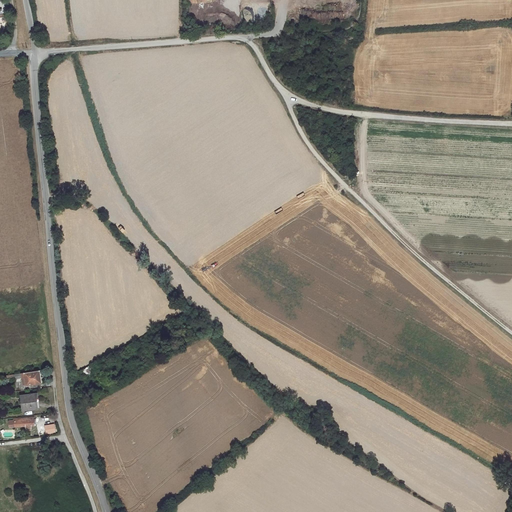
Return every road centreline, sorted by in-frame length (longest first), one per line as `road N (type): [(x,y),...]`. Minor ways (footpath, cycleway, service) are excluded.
road 1 (unclassified): [(105,511),(70,413),(60,354),(34,53)]
road 2 (unclassified): [(282,92),(327,167),(511,332)]
road 3 (unclassified): [(34,53),(244,36),(282,92)]
road 4 (unclassified): [(282,92),(348,113),(511,124)]
road 5 (track): [(244,36),(341,31),(357,0)]
